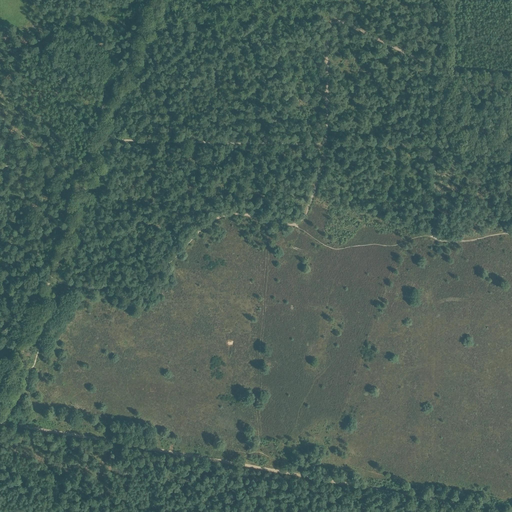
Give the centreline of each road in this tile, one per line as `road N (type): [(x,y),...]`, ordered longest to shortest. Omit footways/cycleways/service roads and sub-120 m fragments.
road 1 (track): [(0,421),(504,511)]
road 2 (track): [(271,222),(258,453),(511,499)]
road 3 (unknown): [(0,419),(19,397),(65,286),(140,280),(229,209),(271,222)]
road 4 (unknown): [(511,72),(438,64),(325,12),(325,145)]
road 5 (track): [(94,165),(0,405)]
road 6 (track): [(94,165),(104,138),(325,145)]
road 7 (track): [(325,12),(180,22),(150,9)]
road 8 (track): [(435,146),(434,236),(454,241),(511,232)]
road 9 (track): [(153,0),(104,138)]
road 10 (track): [(435,146),(439,0)]
